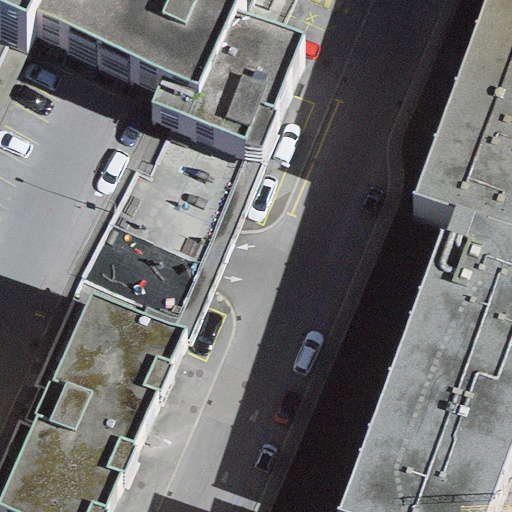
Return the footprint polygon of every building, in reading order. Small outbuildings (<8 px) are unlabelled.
[(33,0),(164,59),(196,73),(229,0),(33,0)] [(301,19),(237,0),(229,0),(196,73),(164,59),(149,93),(260,136),(301,19)] [(511,0),(475,0),(410,182),(452,196),(511,218),(511,0)] [(511,218),(452,196),(444,218),(438,216),(334,498),(342,500),(373,511),(485,511),(511,441),(511,218)] [(182,329),(81,283),(36,384),(44,387),(33,410),(37,411),(0,493),(0,496),(34,511),(102,511),(107,502),(103,500),(119,465),(122,466),(134,439),(130,438),(155,382),(160,384),(171,361),(168,360),(182,329)] [(373,511),(342,500),(337,511),(301,511),(278,503),(274,511),(373,511)]
